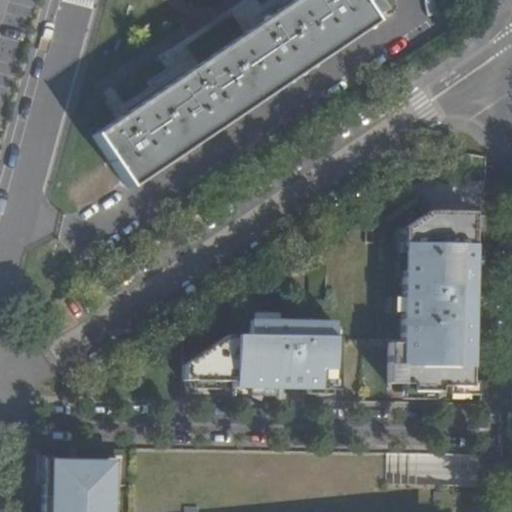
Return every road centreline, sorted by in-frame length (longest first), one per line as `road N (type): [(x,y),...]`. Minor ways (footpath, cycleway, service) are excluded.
road 1 (residential): [(0,429),(511,432)]
road 2 (residential): [(0,308),(78,0)]
